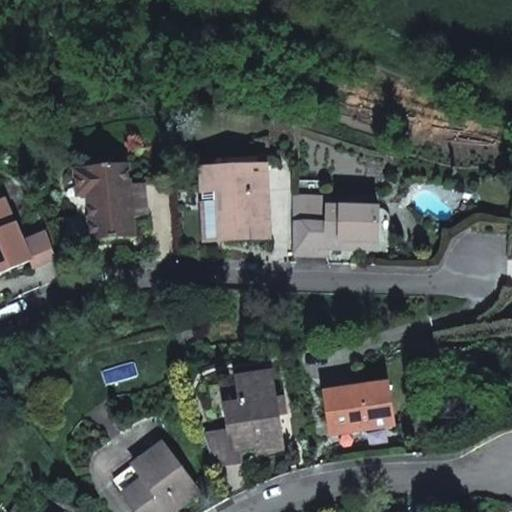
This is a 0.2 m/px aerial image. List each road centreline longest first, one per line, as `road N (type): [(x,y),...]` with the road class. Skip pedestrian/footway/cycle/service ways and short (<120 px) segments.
road 1 (residential): [(0,340),(62,299),(189,275),(480,266)]
road 2 (residential): [(241,511),(253,500),(511,458)]
